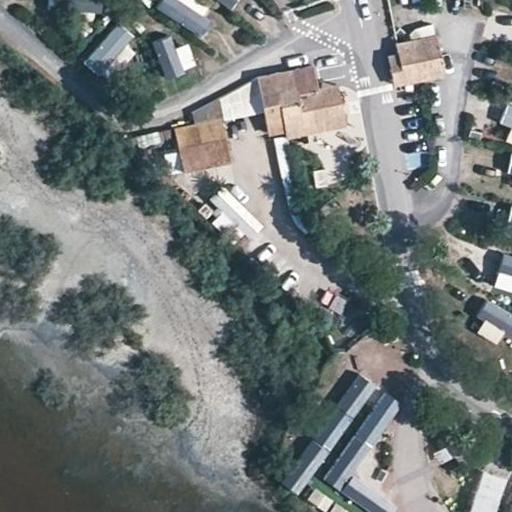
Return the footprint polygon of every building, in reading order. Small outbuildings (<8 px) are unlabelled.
[(31,0),(31,3),(94,10),(95,0),(31,0)] [(150,0),(148,5),(199,42),(214,20),(186,0),(150,0)] [(132,28),(113,10),(69,55),(88,73),(132,28)] [(200,66),(159,18),(139,35),(180,83),(200,66)] [(395,41),(397,51),(403,80),(442,72),(433,33),(395,41)] [(474,49),(455,53),(459,78),(479,75),(474,49)] [(403,80),(397,51),(385,53),(391,83),(403,80)] [(312,63),(255,74),(266,129),(283,127),(309,121),(311,130),(345,123),(338,91),(322,94),(320,84),(317,85),(312,63)] [(249,77),(219,94),(224,104),(256,87),(249,77)] [(335,82),(320,84),(322,94),(338,91),(335,82)] [(216,95),(192,108),(194,119),(172,123),(181,166),(230,156),(216,95)] [(499,136),(511,138),(511,111),(503,110),(499,136)] [(284,135),(311,130),(309,121),(283,127),(284,135)] [(492,177),(511,180),(511,153),(496,151),(492,177)] [(312,173),(315,189),(330,187),(326,170),(312,173)] [(223,186),(204,205),(228,230),(234,224),(250,241),(264,228),(223,186)] [(489,222),(491,204),(469,201),(467,219),(489,222)] [(489,230),(511,233),(511,207),(494,204),(489,230)] [(479,276),(511,281),(511,254),(483,250),(479,276)] [(462,313),(511,332),(511,304),(472,289),(462,313)] [(368,344),(358,363),(405,388),(415,369),(368,344)] [(351,381),(361,365),(344,355),(317,398),(346,417),(364,389),(351,381)] [(315,412),(298,456),(327,467),(344,423),(315,412)] [(313,465),(303,486),(352,508),(366,479),(341,467),(337,476),(313,465)]
